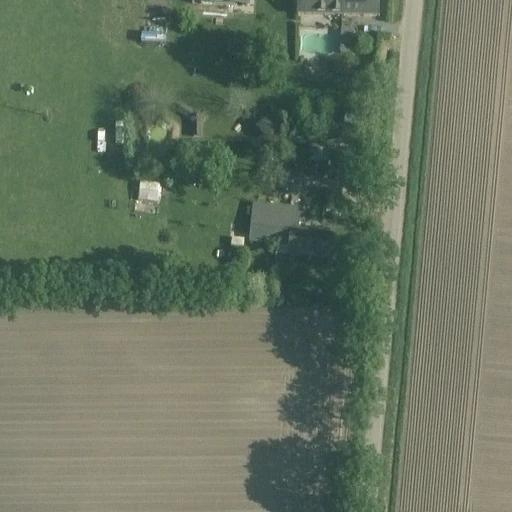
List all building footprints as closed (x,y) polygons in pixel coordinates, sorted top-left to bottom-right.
[(122,0),(123,42),(148,42),(148,21),(136,21),(135,0),(122,0)] [(379,0),(297,0),(298,16),(379,18),(379,0)] [(183,80),(189,91),(210,80),(204,69),(183,80)] [(151,167),(151,130),(134,130),(134,167),(151,167)] [(292,150),(294,165),(309,163),(306,147),(292,150)] [(332,237),(301,234),(302,220),(255,215),(252,242),(292,246),(291,256),(330,260),(332,237)]
